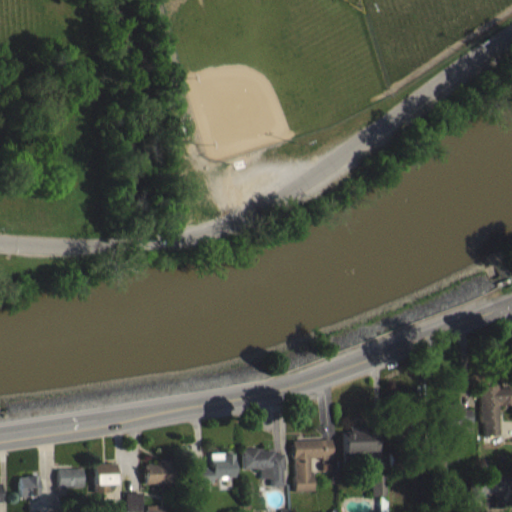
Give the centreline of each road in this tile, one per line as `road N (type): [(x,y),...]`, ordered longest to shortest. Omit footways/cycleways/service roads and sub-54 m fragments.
road 1 (tertiary): [(0,435),(275,390),(511,301)]
road 2 (residential): [(170,241),(261,209),(511,34)]
road 3 (residential): [(0,242),(120,242)]
